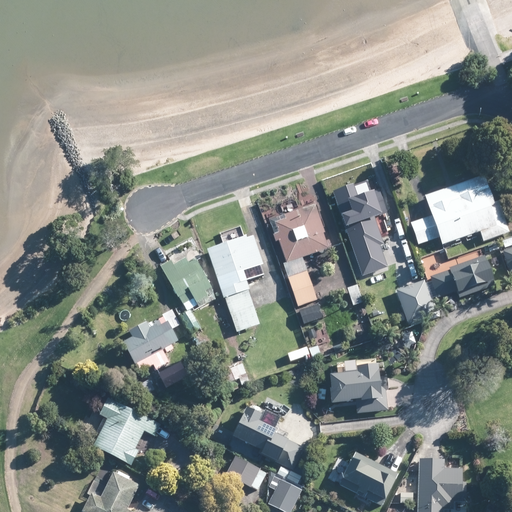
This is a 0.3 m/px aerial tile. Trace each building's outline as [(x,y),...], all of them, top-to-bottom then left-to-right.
[(509,232),(506,224),(498,202),(494,204),(484,178),(480,179),(425,199),(432,217),(411,224),(419,246),(439,238),(442,247),(479,233),(481,236),(483,243),(510,234),(509,232)] [(337,206),(352,249),(369,243),(364,230),(369,228),(369,230),(389,223),(381,200),(372,203),(371,199),(365,201),(364,198),(356,200),(356,199),(337,206)] [(332,247),(317,203),(271,219),(276,233),(274,234),(277,242),(281,241),(288,262),(332,247)] [(271,264),(274,262),(265,234),(247,240),(247,237),(226,244),(215,248),(216,250),(208,253),(224,300),(225,299),(237,334),(260,326),(250,298),(248,292),(250,291),(248,285),(246,278),(244,273),(271,264)] [(414,246),(401,250),(412,286),(426,281),(414,246)] [(167,261),(160,248),(149,254),(157,267),(167,261)] [(511,249),(511,250),(503,253),(510,274),(511,273),(511,249)] [(473,295),(481,292),(495,287),(484,258),(449,270),(450,272),(430,279),(438,299),(440,298),(457,293),(460,299),(473,295)] [(212,288),(196,260),(188,265),(185,259),(174,266),(172,261),(170,262),(161,268),(179,300),(180,299),(187,312),(198,306),(200,309),(197,311),(207,328),(222,319),(213,302),(216,300),(210,290),(212,288)] [(318,299),(308,270),(290,276),(299,306),(318,299)] [(355,287),(346,290),(353,307),(363,304),(356,286),(355,287)] [(324,316),(319,304),(300,312),(305,324),(324,316)] [(123,343),(135,366),(137,365),(141,373),(154,366),(156,371),(170,364),(163,351),(165,349),(167,354),(174,350),(172,346),(178,342),(168,323),(157,329),(156,327),(150,330),(147,324),(129,333),(133,338),(123,343)] [(227,326),(215,331),(213,326),(205,329),(210,341),(220,337),(221,339),(231,335),(227,326)] [(249,384),(242,365),(236,367),(235,363),(241,361),(236,347),(214,355),(222,374),(217,376),(224,395),(233,392),(233,391),(238,389),(237,386),(241,384),(242,387),(249,384)] [(309,350),(313,361),(322,358),(318,347),(309,350)] [(388,391),(387,379),(387,377),(379,378),(378,368),(376,368),(375,361),(337,365),(339,377),(330,378),(332,392),(330,392),(332,406),(350,405),(350,403),(356,402),(357,415),(388,412),(388,407),(386,391),(388,391)] [(181,363),(160,373),(167,388),(188,377),(181,363)] [(318,389),(317,399),(325,400),(326,390),(318,389)] [(161,425),(119,406),(108,401),(100,417),(104,419),(108,421),(94,449),(131,467),(139,452),(136,451),(144,432),(155,437),(161,425)] [(304,449),(302,448),(288,441),(287,442),(275,436),(277,432),(260,423),(262,418),(248,411),(233,439),(263,454),(262,457),(289,470),(292,472),(304,449)] [(395,473),(370,460),(356,454),(339,486),(355,495),(369,501),(382,508),(398,475),(395,473)] [(257,493),(263,481),(266,475),(260,471),(260,470),(236,457),(226,476),(228,477),(228,478),(232,480),(233,479),(257,493)] [(462,470),(446,470),(443,470),(444,461),(419,461),(419,462),(419,477),(418,505),(417,511),(448,511),(449,511),(452,511),(452,510),(454,510),(454,503),(466,503),(466,496),(466,484),(462,484),(462,470)] [(291,511),(302,492),(299,491),(301,487),(271,472),(269,484),(270,485),(269,488),(275,491),(271,500),(268,505),(282,511),(291,511)] [(139,487),(130,482),(113,474),(100,499),(91,495),(91,496),(82,511),(129,511),(127,511),(132,502),(139,487)] [(413,493),(399,493),(399,504),(412,504),(413,493)]
